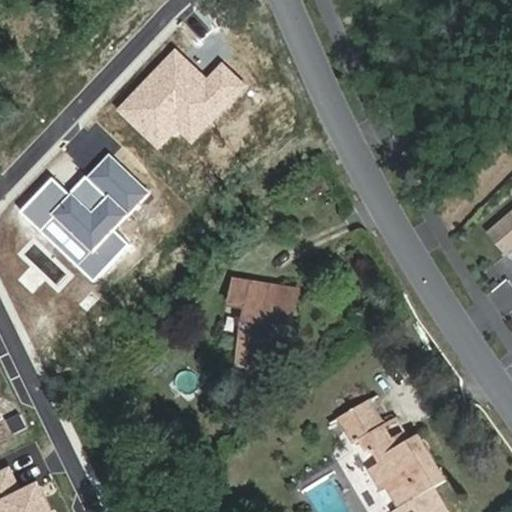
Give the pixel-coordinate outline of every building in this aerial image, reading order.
[(194,75),(199,70),(179,51),(121,110),(160,148),(181,127),(202,106),(217,121),(248,88),(225,65),(210,81),(205,85),(194,75)] [(210,81),(199,70),(194,75),(205,85),(210,81)] [(197,142),(217,121),(202,106),(181,127),(197,142)] [(149,193),(110,156),(89,179),(78,190),(82,193),(77,199),(70,193),(53,176),(24,207),(44,226),(50,219),(65,232),(70,227),(95,250),(83,262),(99,277),(130,244),(114,229),(149,193)] [(78,190),(89,179),(86,176),(70,193),(77,199),(82,193),(78,190)] [(511,211),(493,228),(511,249),(511,247),(511,211)] [(278,351),(289,289),(236,280),(233,304),(247,306),(238,362),(285,370),(288,353),(278,351)] [(298,291),(289,289),(278,351),(288,353),(298,291)] [(339,418),(346,429),(365,418),(374,433),(386,425),(370,399),(339,418)] [(381,463),(405,501),(445,477),(420,436),(410,441),(405,433),(394,439),(386,425),(374,433),(365,418),(346,429),(353,439),(358,437),(366,449),(371,446),(381,463)] [(397,420),(386,425),(394,439),(405,433),(397,420)] [(400,503),(405,501),(381,463),(370,470),(382,486),(387,483),(400,503)] [(53,511),(52,508),(50,509),(43,511),(32,486),(20,492),(9,467),(0,470),(0,511),(53,511)] [(207,511),(217,504),(196,476),(181,489),(200,511),(207,511)] [(38,483),(32,486),(43,511),(50,509),(38,483)]
